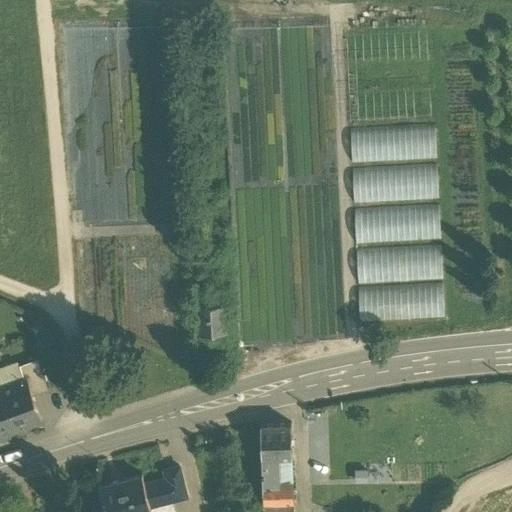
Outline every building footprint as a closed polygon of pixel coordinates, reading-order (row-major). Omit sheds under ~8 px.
[(356,164),(438,160),(436,127),(355,131),(356,164)] [(355,205),(436,201),(435,168),(353,172),(355,205)] [(358,244),(439,240),(438,207),(356,211),(358,244)] [(214,253),(214,240),(198,241),(198,253),(214,253)] [(361,284),(443,280),(442,247),(360,251),(361,284)] [(232,285),(230,274),(218,275),(219,286),(224,286),(232,285)] [(218,275),(195,276),(197,306),(225,304),(224,286),(219,286),(218,275)] [(363,322),(445,318),(443,285),(362,289),(363,322)] [(225,304),(197,306),(198,335),(226,333),(225,304)] [(37,358),(19,365),(24,379),(25,379),(31,394),(48,388),(37,358)] [(24,379),(0,388),(0,391),(14,430),(40,420),(31,394),(25,379),(24,379)] [(0,434),(14,430),(0,391),(0,434)] [(291,422),(261,423),(262,456),(279,456),(292,455),(291,422)] [(292,455),(279,456),(280,484),(293,483),(292,455)] [(279,456),(262,456),(263,484),(280,484),(279,456)] [(179,465),(164,469),(166,477),(172,500),(187,496),(179,465)] [(142,474),(99,485),(105,511),(143,511),(151,510),(150,505),(144,482),(142,474)] [(166,477),(144,482),(150,505),(172,500),(166,477)] [(280,484),(263,484),(263,502),(275,502),(293,501),(293,483),(280,484)] [(243,492),(216,498),(219,509),(246,503),(243,492)] [(293,511),(293,501),(275,502),(275,511),(293,511)] [(275,511),(275,502),(263,502),(263,511),(275,511)]
